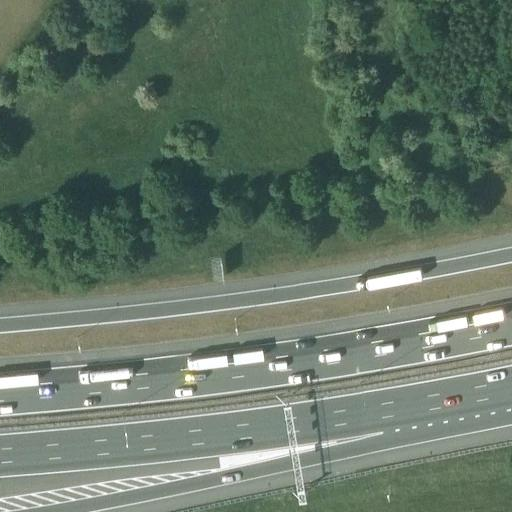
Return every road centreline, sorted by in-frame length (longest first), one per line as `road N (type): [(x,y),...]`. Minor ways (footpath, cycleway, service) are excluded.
road 1 (motorway): [(511,325),(350,358),(0,396)]
road 2 (motorway): [(511,255),(346,285),(0,325)]
road 3 (motorway): [(0,456),(370,415)]
road 4 (motorway): [(56,511),(222,479),(370,415)]
road 5 (motorway): [(370,415),(511,389)]
